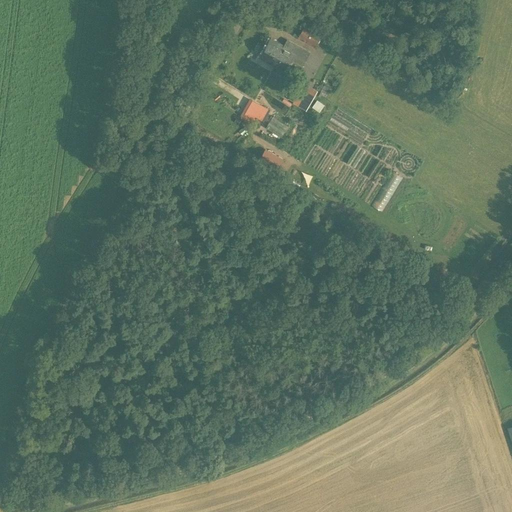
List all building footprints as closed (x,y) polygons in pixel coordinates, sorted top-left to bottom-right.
[(315,48),(323,34),(306,24),(298,38),(315,48)] [(291,43),(288,47),(271,38),(260,58),(286,72),(294,58),(299,61),(303,52),(298,49),(299,48),(291,43)] [(308,109),(317,89),(296,81),(288,101),(308,109)] [(268,110),(254,101),(248,111),(262,120),(268,110)] [(255,117),(255,116),(244,109),(240,115),(252,122),(255,117)] [(284,160),(265,149),(260,159),(278,170),(284,160)]
